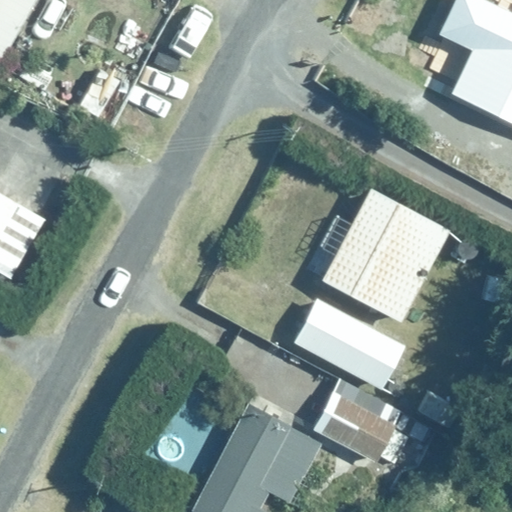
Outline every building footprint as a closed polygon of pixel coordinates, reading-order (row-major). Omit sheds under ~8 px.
[(0,0),(0,47),(11,28),(42,46),(67,0),(0,0)] [(511,13),(484,0),(457,0),(441,34),(474,50),(452,95),(511,124),(511,13)] [(455,99),(429,142),(477,171),(503,128),(455,99)] [(40,211),(0,189),(0,277),(3,279),(40,211)] [(372,190),(322,280),(401,323),(451,234),(372,190)] [(511,279),(485,266),(470,294),(511,315),(511,279)] [(405,345),(316,299),(293,343),(382,389),(405,345)] [(401,411),(340,380),(314,430),(375,461),(401,411)] [(428,384),(413,412),(447,434),(464,408),(428,384)] [(323,444),(247,404),(191,510),(193,511),(263,511),(260,510),(268,495),(290,506),(323,444)]
